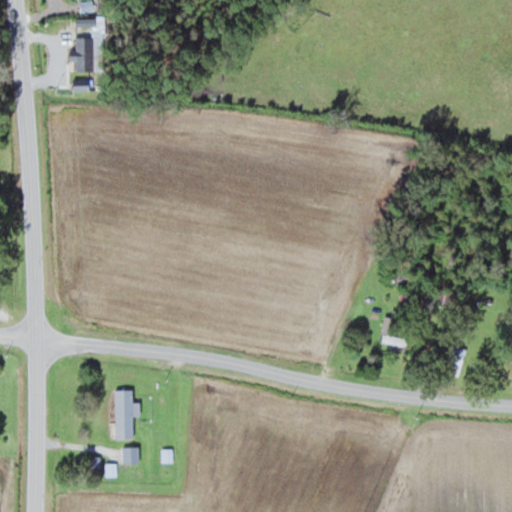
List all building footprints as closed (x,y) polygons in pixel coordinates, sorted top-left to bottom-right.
[(459,308),(457,286),(433,289),(435,311),(459,308)] [(383,343),(414,347),(415,332),(384,328),(383,343)] [(445,371),(458,376),(468,349),(455,344),(445,371)] [(134,437),(134,388),(117,388),(117,437),(134,437)] [(125,461),(140,461),(140,446),(125,446),(125,461)]
